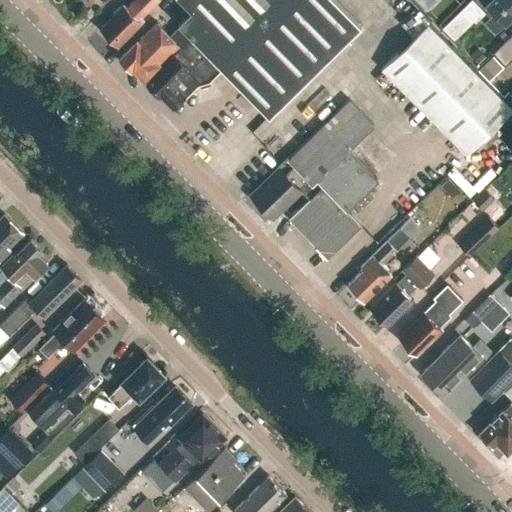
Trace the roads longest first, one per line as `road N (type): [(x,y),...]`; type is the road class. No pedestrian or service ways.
road 1 (secondary): [(492,511),(0,9)]
road 2 (residential): [(332,511),(0,174)]
